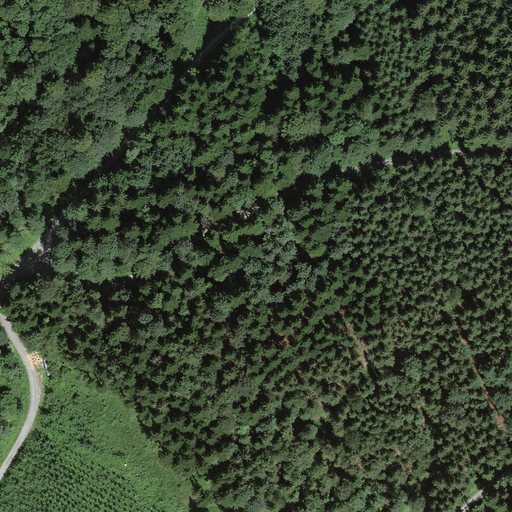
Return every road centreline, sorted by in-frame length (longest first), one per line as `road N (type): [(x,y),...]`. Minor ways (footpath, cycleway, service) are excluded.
road 1 (track): [(31,255),(61,283),(89,292),(122,285),(242,207),(298,183),(511,141)]
road 2 (track): [(258,0),(174,83),(31,255)]
road 3 (track): [(0,306),(35,384),(32,418),(0,478)]
